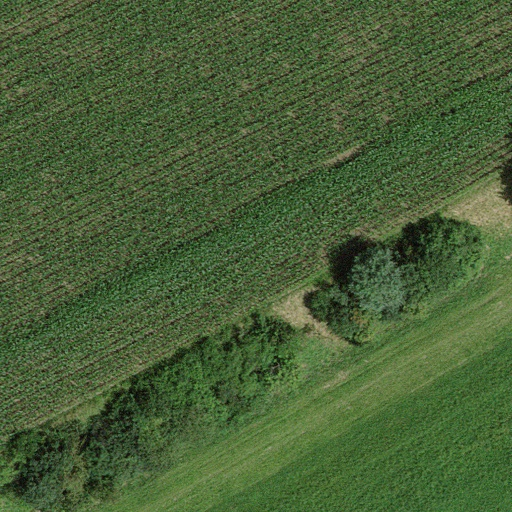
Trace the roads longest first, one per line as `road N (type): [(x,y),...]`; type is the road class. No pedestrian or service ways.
road 1 (secondary): [(68,0),(115,511)]
road 2 (secondary): [(162,511),(119,0)]
